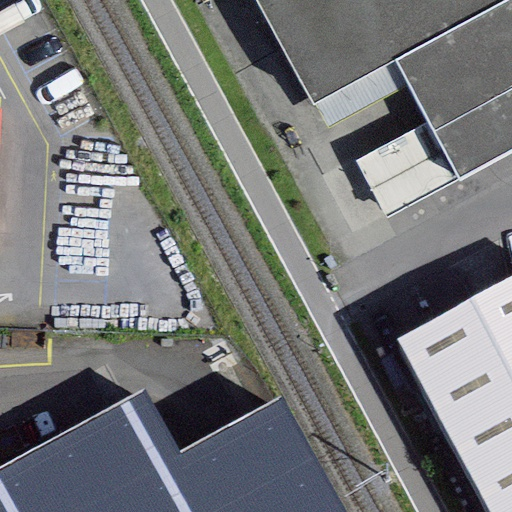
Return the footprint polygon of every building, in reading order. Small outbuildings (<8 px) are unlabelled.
[(393,60),(424,123),(453,182),(511,148),(511,0),(251,0),(307,101),(393,60)] [(390,218),(453,182),(424,123),(359,164),(390,218)] [(511,259),(511,230),(502,235),(511,259)] [(511,511),(511,299),(393,363),(472,511),(511,511)] [(139,419),(0,492),(0,511),(290,511),(248,433),(169,475),(139,419)]
